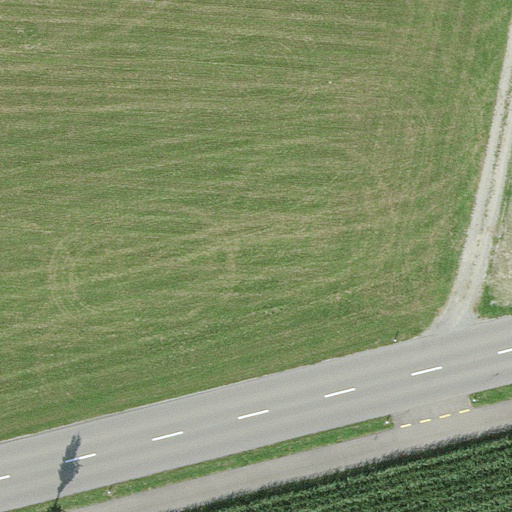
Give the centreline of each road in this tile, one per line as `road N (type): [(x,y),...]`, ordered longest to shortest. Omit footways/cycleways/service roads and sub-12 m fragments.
road 1 (primary): [(0,480),(511,352)]
road 2 (track): [(455,365),(511,66)]
